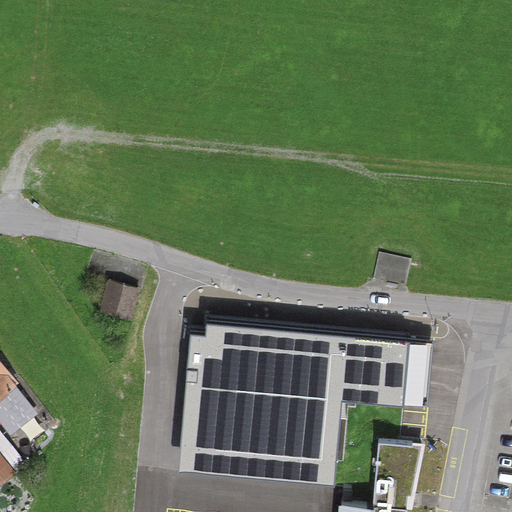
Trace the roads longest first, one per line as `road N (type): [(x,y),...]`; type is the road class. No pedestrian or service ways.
road 1 (track): [(511,174),(54,134),(31,145),(18,171),(12,224)]
road 2 (unclassified): [(0,224),(218,271),(511,318)]
